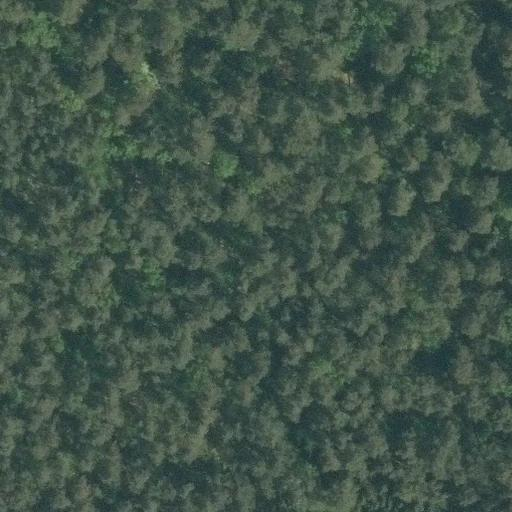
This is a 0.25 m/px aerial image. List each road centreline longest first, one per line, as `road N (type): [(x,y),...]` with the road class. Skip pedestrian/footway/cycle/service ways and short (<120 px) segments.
road 1 (track): [(218,266),(165,150),(0,1)]
road 2 (track): [(382,511),(219,366),(218,266)]
